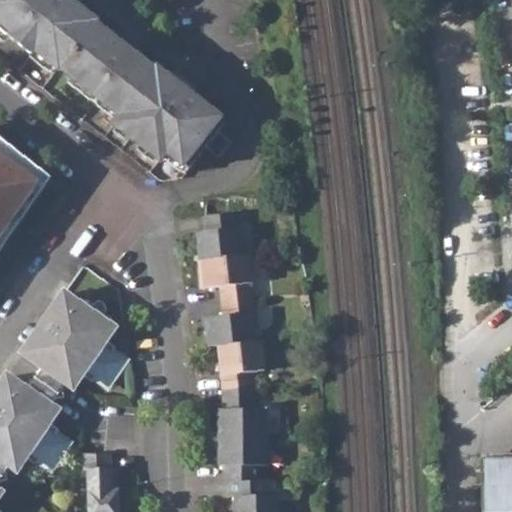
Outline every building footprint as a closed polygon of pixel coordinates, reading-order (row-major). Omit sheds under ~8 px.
[(116,42),(63,0),(0,0),(0,33),(31,59),(33,56),(55,72),(57,71),(119,118),(112,127),(158,164),(165,156),(187,172),(204,151),(218,161),(230,145),(217,135),(225,126),(134,55),(136,52),(118,39),(116,42)] [(38,195),(49,180),(5,145),(1,150),(0,149),(0,233),(31,190),(38,195)] [(0,250),(38,195),(31,190),(0,233),(0,250)] [(203,261),(244,257),(241,228),(237,229),(235,214),(206,217),(208,232),(198,233),(200,261),(203,261)] [(223,288),(224,302),(252,299),(251,284),(254,283),(251,256),(244,257),(203,261),(205,289),(223,288)] [(66,296),(25,355),(44,368),(68,385),(75,389),(83,377),(93,383),(96,379),(108,388),(122,367),(122,361),(113,355),(116,350),(106,343),(115,331),(66,296)] [(219,346),(257,342),(252,299),(224,302),(225,315),(207,318),(208,347),(219,346)] [(219,346),(224,391),(253,389),(252,373),(266,371),(262,342),(257,342),(219,346)] [(28,391),(52,408),(55,403),(65,401),(63,392),(68,385),(44,368),(39,375),(30,377),(31,385),(28,391)] [(52,408),(28,391),(9,378),(0,390),(0,459),(11,467),(17,471),(26,459),(36,467),(39,462),(51,470),(69,445),(57,437),(60,432),(49,425),(58,412),(52,408)] [(219,410),(219,438),(267,438),(267,410),(254,410),(253,389),(224,391),(225,409),(219,410)] [(267,438),(219,438),(220,466),(227,466),(227,480),(257,480),(257,466),(267,465),(267,438)] [(511,511),(511,454),(482,457),(483,511),(511,511)] [(112,455),(83,455),(83,471),(89,471),(89,511),(118,511),(118,492),(112,492),(112,472),(112,455)] [(11,467),(0,459),(0,484),(9,483),(6,474),(11,467)] [(235,497),(235,511),(277,511),(277,496),(274,496),(275,481),(257,480),(227,480),(227,497),(235,497)]
